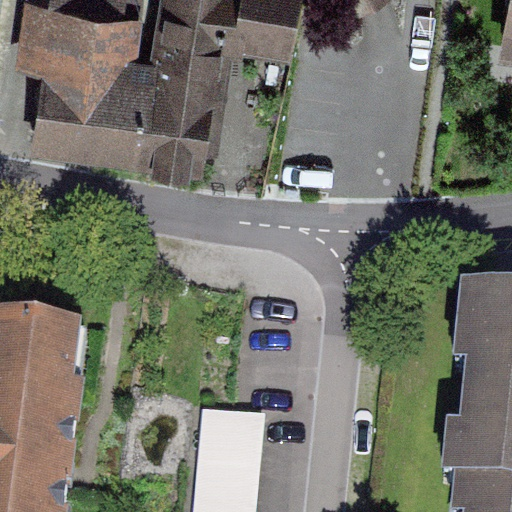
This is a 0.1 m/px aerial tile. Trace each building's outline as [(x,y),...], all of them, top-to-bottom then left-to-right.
[(58,0),(39,140),(145,156),(202,165),(208,125),(150,116),(157,76),(131,72),(140,0),(58,0)] [(150,116),(208,125),(214,92),(225,94),(229,39),(244,41),(245,33),(287,40),(293,0),(168,0),(157,76),(150,116)] [(354,0),(362,14),(389,0),(354,0)] [(511,307),(476,304),(458,484),(469,485),(511,489),(511,307)] [(0,511),(63,511),(85,343),(0,331),(0,511)] [(207,417),(197,511),(257,511),(267,422),(207,417)] [(511,511),(511,490),(470,487),(467,511),(511,511)]
